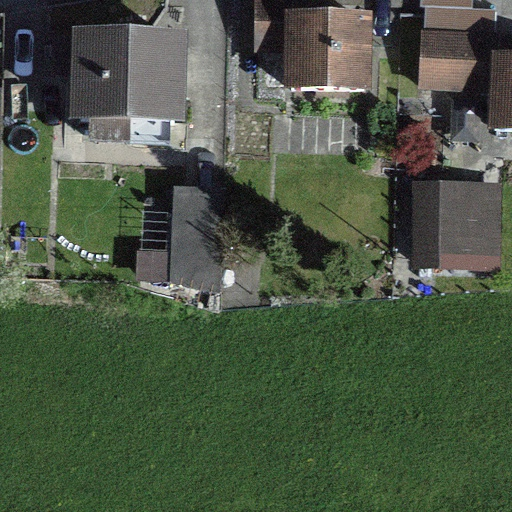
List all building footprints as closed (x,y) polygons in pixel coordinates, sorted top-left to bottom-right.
[(423,0),(419,90),(494,93),(492,134),(511,135),(511,64),(508,65),(496,64),(497,46),(489,46),(491,12),(470,11),(471,0),(423,0)] [(253,54),(288,54),(288,94),(360,95),(361,25),(290,24),(291,6),(254,5),(253,54)] [(120,144),(121,128),(169,130),(173,46),(129,45),(129,32),(111,31),(111,44),(80,43),(79,49),(53,48),(52,79),(63,79),(62,139),(90,140),(89,143),(120,144)] [(484,270),(486,197),(417,195),(415,268),(484,270)] [(218,202),(172,201),(169,265),(216,267),(217,267),(220,202),(218,202)]
